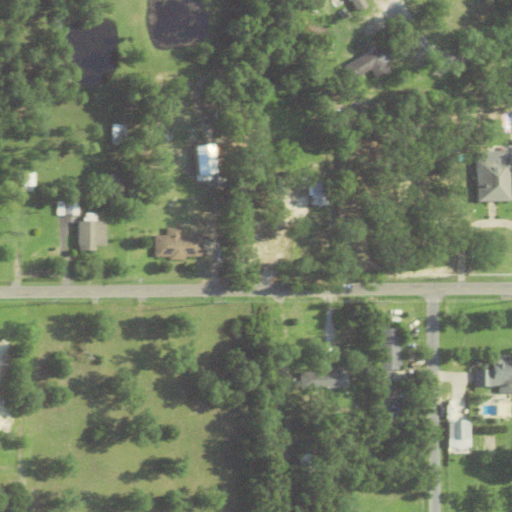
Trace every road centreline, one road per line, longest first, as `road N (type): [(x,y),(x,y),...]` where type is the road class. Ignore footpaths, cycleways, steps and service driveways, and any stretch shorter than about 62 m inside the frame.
road 1 (tertiary): [(0,292),(511,288)]
road 2 (residential): [(436,511),(434,289)]
